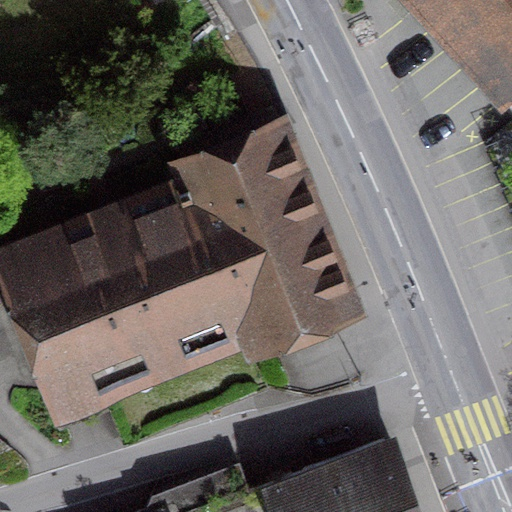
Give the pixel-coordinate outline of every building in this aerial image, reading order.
[(511,0),(438,0),(511,81),(511,0)] [(184,168),(189,180),(244,320),(250,336),(353,296),(286,128),(184,168)] [(60,392),(244,320),(189,180),(180,184),(182,191),(123,214),(125,218),(105,226),(103,221),(8,259),(60,392)] [(414,511),(387,431),(260,473),(272,511),(414,511)] [(156,508),(143,511),(272,511),(260,473),(255,457),(151,492),(156,508)]
